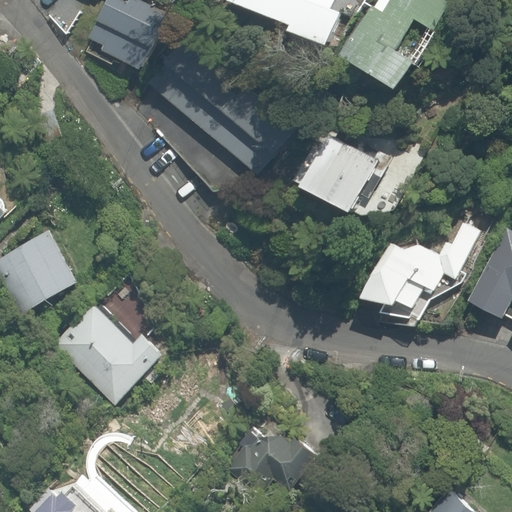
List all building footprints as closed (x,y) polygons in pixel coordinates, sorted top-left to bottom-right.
[(126,0),(124,5),(113,0),(109,0),(87,47),(143,74),(172,14),(142,0),(126,0)] [(333,14),(337,0),(234,0),(230,11),(297,35),(294,42),(328,54),(341,17),(333,14)] [(378,0),(341,62),(402,98),(417,73),(396,60),(417,25),(434,35),(452,6),(442,0),(378,0)] [(162,69),(149,85),(258,178),(271,162),(162,69)] [(210,71),(194,89),(275,159),(291,140),(210,71)] [(330,138),(299,196),(353,224),(384,167),(330,138)] [(0,228),(13,217),(0,203),(0,228)] [(437,253),(392,233),(360,304),(416,331),(441,277),(459,285),(480,238),(450,224),(437,253)] [(511,234),(502,230),(466,307),(505,326),(511,311),(511,234)] [(82,289),(54,235),(0,263),(0,278),(22,321),(82,289)] [(97,307),(57,346),(119,409),(159,370),(97,307)] [(78,511),(81,510),(66,494),(45,511),(78,511)] [(472,511),(455,497),(441,511),(472,511)]
